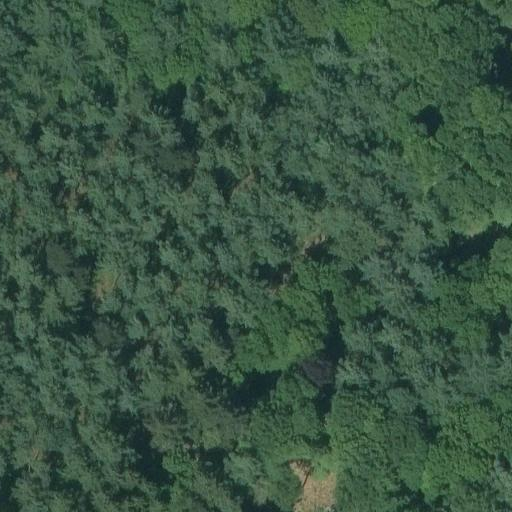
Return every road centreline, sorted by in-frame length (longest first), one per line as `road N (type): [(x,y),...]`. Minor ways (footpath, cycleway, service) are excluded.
road 1 (track): [(113,511),(137,463),(390,151)]
road 2 (track): [(390,151),(331,120),(250,97),(163,100),(49,127),(0,128)]
road 3 (track): [(511,261),(390,151)]
road 4 (track): [(390,151),(410,0)]
